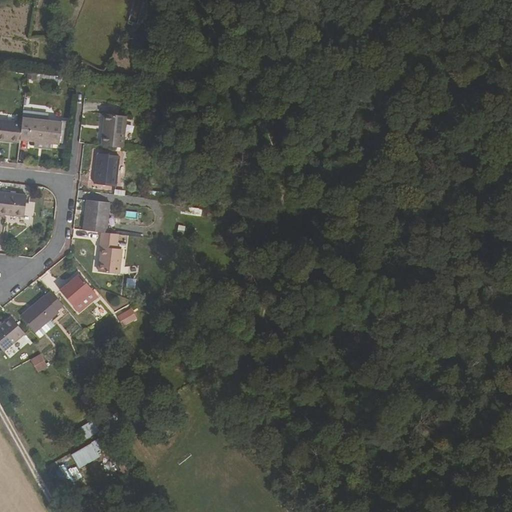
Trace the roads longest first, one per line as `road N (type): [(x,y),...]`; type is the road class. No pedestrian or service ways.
road 1 (residential): [(2,289),(56,249),(64,183)]
road 2 (track): [(0,407),(61,511)]
